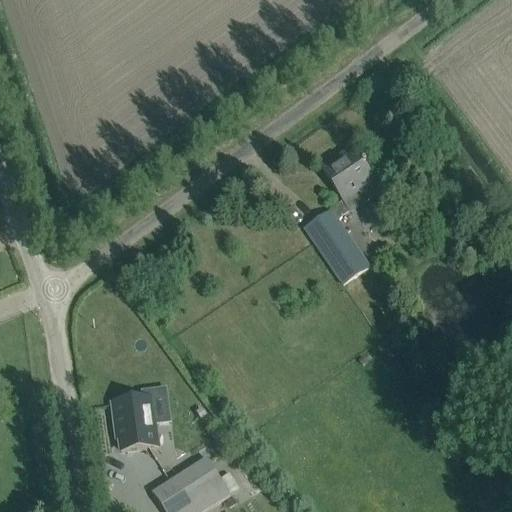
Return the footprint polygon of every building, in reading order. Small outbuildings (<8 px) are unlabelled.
[(364,169),(367,167),(364,164),(362,165),(352,150),(351,151),(337,161),(341,166),(326,177),(344,204),(357,195),(363,204),(380,192),(370,178),(364,169)] [(331,213),(305,231),(342,287),(369,269),(331,213)] [(469,235),(460,248),(479,262),(488,250),(469,235)] [(127,315),(99,331),(125,375),(163,352),(149,328),(138,335),(127,315)] [(151,400),(113,405),(116,432),(118,432),(121,453),(157,448),(151,400)] [(443,428),(433,435),(446,454),(456,447),(457,447),(444,427),(443,428)] [(163,511),(205,511),(230,497),(207,461),(153,496),(163,511)]
